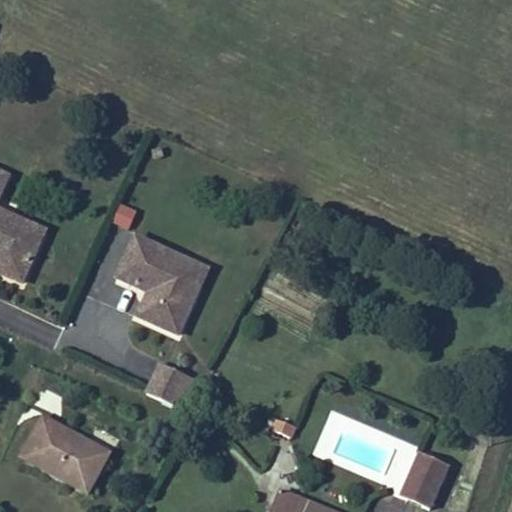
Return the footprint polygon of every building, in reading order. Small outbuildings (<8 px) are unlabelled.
[(0,275),(20,285),(36,251),(0,234),(0,232),(7,216),(0,212),(0,194),(8,178),(0,174),(0,275)] [(137,212),(122,206),(114,225),(128,231),(137,212)] [(0,232),(0,234),(36,251),(44,233),(7,216),(0,232)] [(187,262),(135,238),(116,279),(141,290),(143,286),(149,289),(151,296),(148,302),(145,300),(137,317),(177,336),(197,292),(177,283),(187,262)] [(207,271),(187,262),(177,283),(197,292),(207,271)] [(143,286),(141,290),(148,293),(145,300),(148,302),(151,296),(149,289),(143,286)] [(162,366),(148,395),(177,408),(191,379),(162,366)] [(191,379),(177,408),(190,414),(203,385),(191,379)] [(296,422),(285,418),(277,436),(288,440),(296,422)] [(107,455),(43,421),(23,458),(86,492),(107,455)] [(418,455),(399,498),(428,511),(448,468),(418,455)] [(327,511),(279,492),(271,511),(327,511)]
